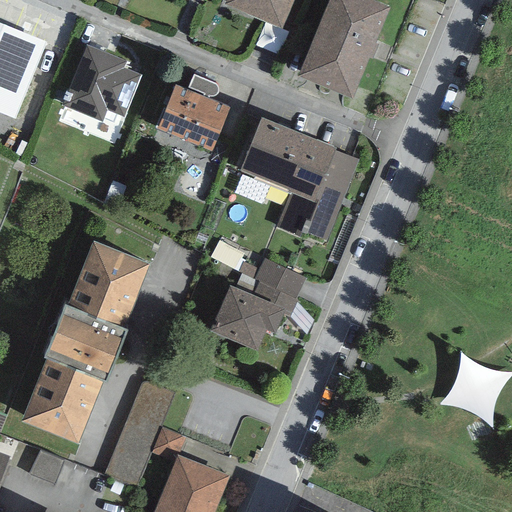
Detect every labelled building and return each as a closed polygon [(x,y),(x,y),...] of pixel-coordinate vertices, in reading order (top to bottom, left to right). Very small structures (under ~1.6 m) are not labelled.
[(290,0),(224,0),(281,24),(290,0)] [(324,0),(297,67),(353,90),(389,0),(324,0)] [(0,108),(14,114),(46,37),(0,18),(0,108)] [(87,41),(62,101),(102,117),(107,105),(124,112),(141,71),(124,64),(126,57),(87,41)] [(228,99),(175,76),(157,120),(210,142),(228,99)] [(336,140),(261,110),(239,163),(292,184),(276,225),(322,244),(324,237),(326,238),(359,157),(333,147),(336,140)] [(149,254),(93,232),(68,295),(64,293),(43,346),(47,348),(21,412),(77,434),(103,369),(106,370),(126,319),(124,318),(149,254)] [(240,272),(245,259),(221,249),(215,261),(240,272)] [(264,256),(249,288),(284,304),(281,311),(288,314),(306,275),(264,256)] [(249,288),(229,280),(210,324),(257,345),(266,324),(274,327),(281,311),(284,304),(249,288)] [(490,424),(508,385),(469,368),(451,407),(490,424)] [(147,463),(173,395),(145,384),(119,453),(147,463)] [(0,444),(0,473),(10,448),(0,444)] [(177,451),(152,511),(212,511),(229,472),(177,451)] [(341,511),(316,502),(312,511),(341,511)]
